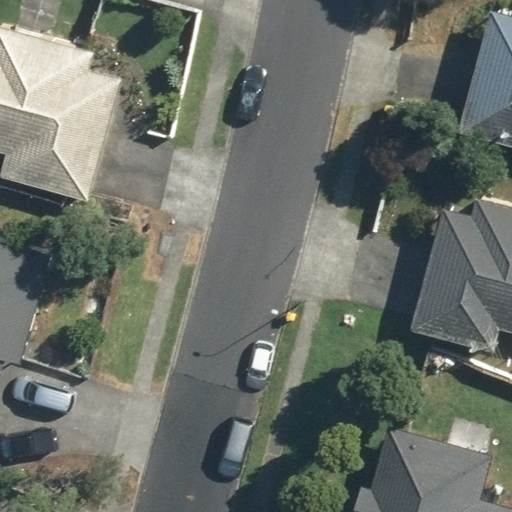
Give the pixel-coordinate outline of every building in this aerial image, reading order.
[(511,17),(492,13),(461,134),(511,146),(511,17)] [(0,179),(88,203),(121,79),(89,71),(92,55),(0,31),(0,153),(6,156),(0,179)] [(500,328),(511,331),(511,209),(479,201),(475,217),(445,211),(414,333),(494,352),(500,328)] [(0,374),(4,360),(22,365),(51,257),(0,243),(0,374)] [(511,511),(511,503),(475,492),(487,450),(383,420),(366,484),(357,483),(348,511),(511,511)]
